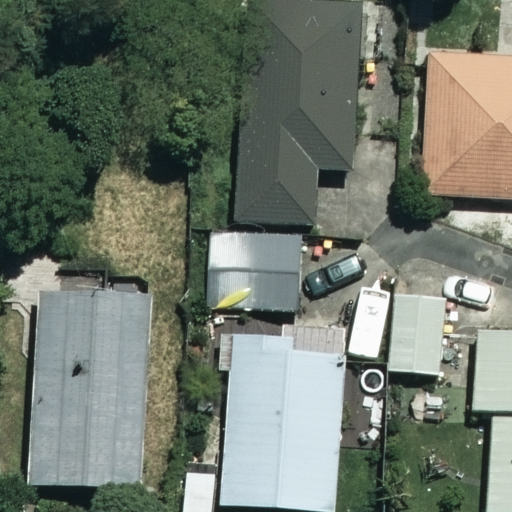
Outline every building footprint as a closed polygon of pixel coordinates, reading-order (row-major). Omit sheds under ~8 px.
[(260,0),(246,0),(235,226),(317,230),(320,174),(359,176),(368,5),(283,1),(260,0)] [(511,60),(435,58),(430,201),(511,203),(511,60)] [(301,314),(303,240),(206,233),(202,309),(301,314)] [(448,296),(401,294),(397,374),(444,376),(448,296)] [(42,299),(37,492),(77,493),(77,483),(91,484),(90,493),(150,495),(154,302),(42,299)] [(285,343),(224,338),(220,374),(232,374),(222,509),(265,511),(341,511),(347,365),(348,336),(287,331),(285,343)] [(511,511),(511,339),(481,339),(480,419),(499,419),(497,511),(511,511)]
